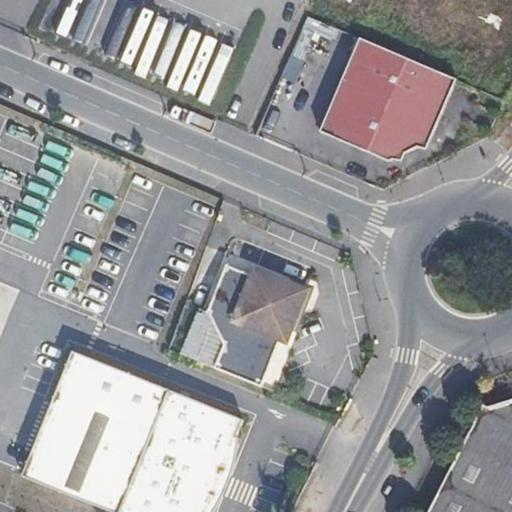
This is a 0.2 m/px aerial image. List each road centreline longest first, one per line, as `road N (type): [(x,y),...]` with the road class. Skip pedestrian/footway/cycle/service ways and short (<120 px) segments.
road 1 (residential): [(0,64),(289,188)]
road 2 (unknown): [(235,225),(312,266),(329,295),(336,347),(399,381)]
road 3 (unknown): [(254,173),(188,345)]
road 4 (residential): [(426,219),(289,188)]
road 5 (residential): [(289,188),(405,256)]
road 6 (secondary): [(380,443),(467,341)]
road 7 (secondary): [(421,317),(380,443)]
